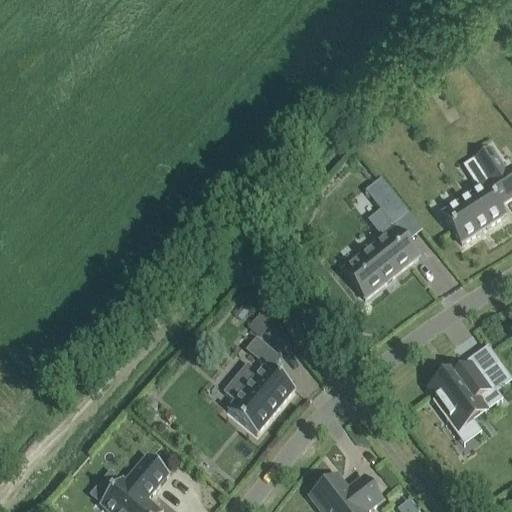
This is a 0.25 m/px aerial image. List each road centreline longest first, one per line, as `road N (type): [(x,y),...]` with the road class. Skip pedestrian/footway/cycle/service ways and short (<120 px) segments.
road 1 (track): [(0,507),(453,0)]
road 2 (residential): [(511,275),(344,393),(241,511)]
